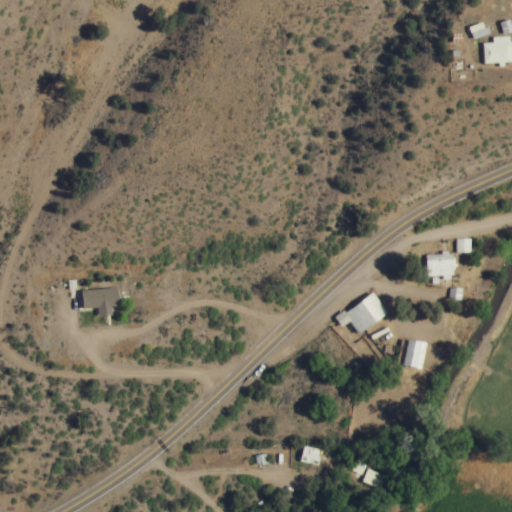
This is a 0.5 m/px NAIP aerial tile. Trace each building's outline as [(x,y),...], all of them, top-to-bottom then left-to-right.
[(475,44),(475,64),(504,64),(503,44),(475,44)] [(468,255),(468,243),(456,244),(456,255),(468,255)] [(451,257),(424,257),(424,281),(451,281),(451,257)] [(81,293),(81,311),(117,311),(117,293),(81,293)] [(354,337),(383,316),(369,295),(339,316),(354,337)] [(416,373),(424,347),(404,340),(395,366),(416,373)] [(317,452),(299,448),(295,464),(313,468),(317,452)] [(381,479),(365,472),(359,485),(375,492),(381,479)]
